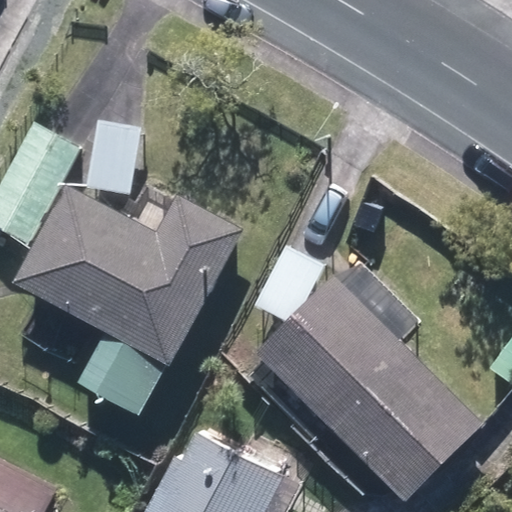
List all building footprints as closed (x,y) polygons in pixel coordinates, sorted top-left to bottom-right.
[(91,134),(42,106),(0,180),(0,197),(41,221),(91,134)] [(225,255),(80,173),(29,261),(174,344),(225,255)] [(485,420),(353,270),(272,341),(404,491),(485,420)] [(267,511),(287,473),(200,428),(156,511),(267,511)] [(25,511),(0,498),(0,511),(25,511)]
